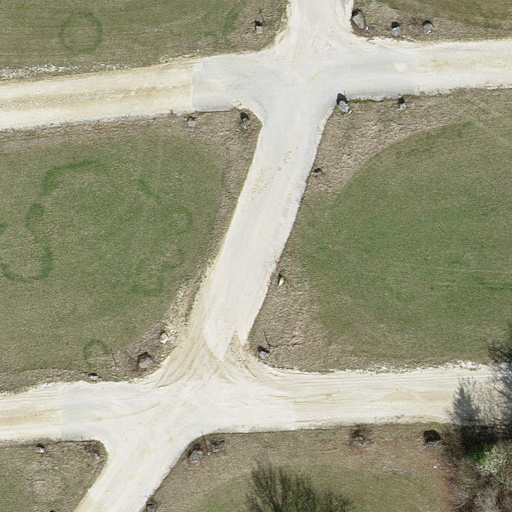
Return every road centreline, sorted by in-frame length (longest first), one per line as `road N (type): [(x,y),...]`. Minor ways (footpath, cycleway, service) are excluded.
road 1 (track): [(310,0),(299,81),(238,259),(173,407),(92,511)]
road 2 (track): [(511,65),(0,105)]
road 3 (track): [(0,416),(511,393)]
